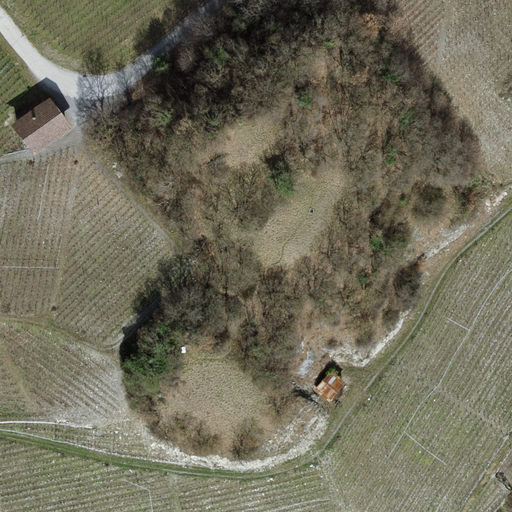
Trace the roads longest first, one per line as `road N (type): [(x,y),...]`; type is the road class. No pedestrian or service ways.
road 1 (track): [(0,432),(195,470),(246,473),(298,461),(316,451),(411,329),(446,268),(511,203)]
road 2 (track): [(0,316),(107,345),(123,338),(186,266),(74,134)]
road 3 (unclassified): [(0,18),(45,70),(89,90),(137,71),(217,0)]
